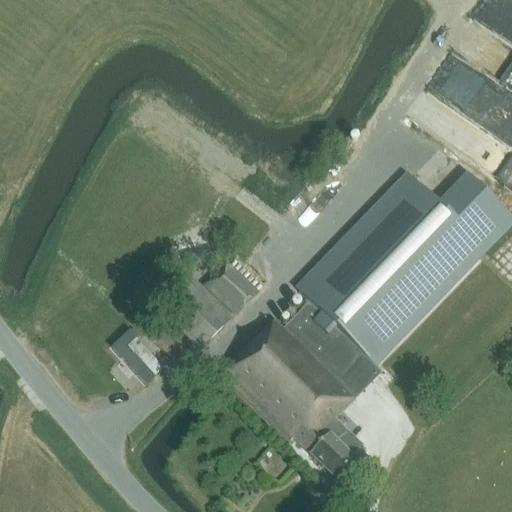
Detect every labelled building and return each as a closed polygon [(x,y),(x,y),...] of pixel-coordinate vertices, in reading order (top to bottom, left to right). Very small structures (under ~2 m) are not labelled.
[(371,367),(446,289),(511,221),(489,199),(467,177),(437,207),(411,181),(374,219),(299,297),(308,306),(283,332),(274,323),(222,379),(289,445),(292,441),(305,454),(333,425),(355,402),(337,384),(362,358),(371,367)] [(257,295),(256,295),(225,266),(203,288),(235,318),(257,295)] [(200,354),(231,322),(187,279),(156,311),(200,354)] [(174,366),(190,350),(164,325),(150,341),(174,366)] [(129,334),(111,350),(146,388),(164,372),(129,334)] [(333,425),(305,454),(335,483),(354,463),(341,450),(350,441),(333,425)]
